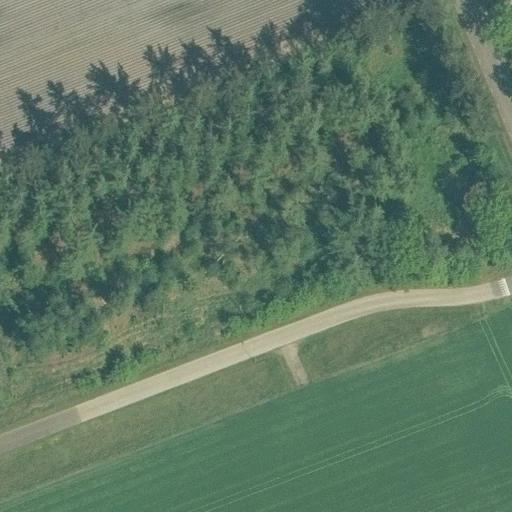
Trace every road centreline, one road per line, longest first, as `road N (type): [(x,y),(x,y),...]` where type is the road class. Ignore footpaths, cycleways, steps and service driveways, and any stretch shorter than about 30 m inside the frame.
road 1 (unclassified): [(511,288),(338,316),(0,445)]
road 2 (tertiary): [(511,121),(461,0)]
